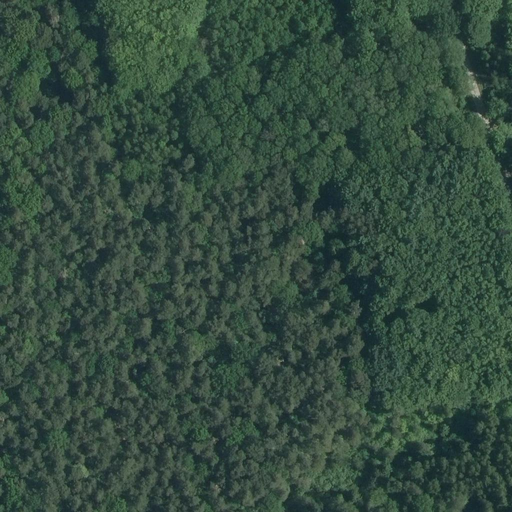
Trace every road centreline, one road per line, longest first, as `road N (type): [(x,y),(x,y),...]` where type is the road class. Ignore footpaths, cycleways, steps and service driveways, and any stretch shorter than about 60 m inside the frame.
road 1 (track): [(210,81),(450,18),(511,26)]
road 2 (unclassified): [(445,0),(511,197)]
road 3 (track): [(74,123),(14,185),(0,240)]
